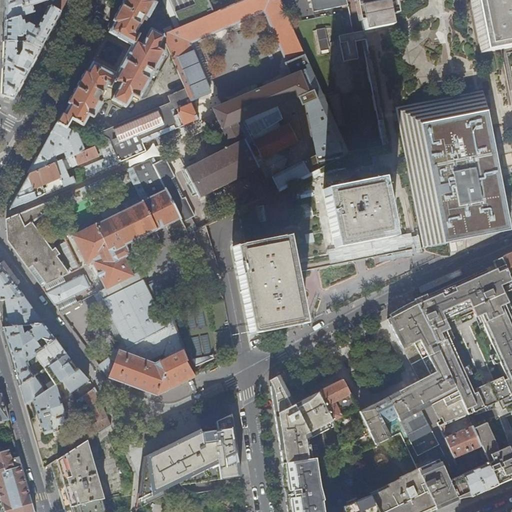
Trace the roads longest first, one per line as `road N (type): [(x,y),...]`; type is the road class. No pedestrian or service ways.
road 1 (residential): [(246,375),(400,289),(511,239)]
road 2 (residential): [(47,511),(0,348)]
road 3 (tertiary): [(26,131),(97,0)]
road 4 (residential): [(265,511),(246,375)]
